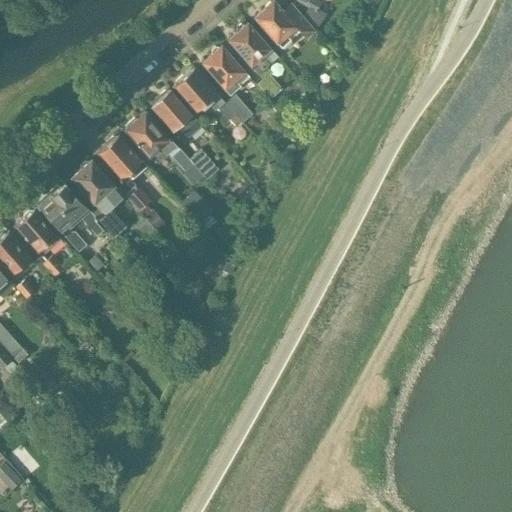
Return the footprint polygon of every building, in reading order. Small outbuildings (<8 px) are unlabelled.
[(274,0),(270,0),(253,15),(276,41),(281,46),(290,38),(285,33),(295,24),(306,36),(314,29),(301,15),(290,2),(282,9),(274,0)] [(314,29),(325,13),(317,9),(322,1),(320,0),(296,0),(307,6),(301,15),(314,29)] [(235,30),(227,37),(250,64),(250,65),(261,78),(256,83),(269,98),(281,88),(263,67),(268,64),(277,56),(269,47),(270,47),(247,20),(244,22),(240,22),(236,26),(235,30)] [(211,52),(201,60),(224,86),(229,93),(248,76),(243,70),(244,69),(221,43),(218,46),(214,46),(211,49),(211,52)] [(223,101),(215,92),(216,91),(208,82),(207,83),(193,67),(174,84),(196,109),(206,100),(214,109),(216,107),(223,101)] [(182,141),(201,124),(191,112),(191,111),(170,87),(150,104),(172,129),(182,141)] [(234,114),(239,119),(241,122),(251,113),(233,93),(225,100),(224,101),(234,114)] [(234,114),(224,101),(223,101),(216,107),(227,119),(228,118),(234,114)] [(125,126),(125,127),(150,155),(155,161),(166,152),(175,144),(176,143),(170,137),(169,137),(145,109),(136,117),(134,117),(125,124),(125,126)] [(105,144),(98,150),(108,162),(106,163),(118,177),(122,182),(118,187),(123,194),(138,210),(145,204),(150,200),(138,186),(136,187),(133,185),(134,184),(131,179),(133,178),(131,176),(128,173),(126,170),(141,158),(129,144),(128,145),(117,134),(115,135),(112,135),(106,141),(105,144)] [(171,155),(184,171),(193,164),(188,158),(179,148),(171,155)] [(217,168),(200,148),(188,158),(193,164),(205,179),(217,168)] [(123,194),(117,187),(114,183),(90,157),(88,159),(85,159),(80,164),(79,167),(70,175),(93,201),(97,207),(92,211),(113,236),(117,232),(125,225),(113,211),(114,210),(110,205),(123,194)] [(96,217),(64,180),(38,204),(62,231),(78,250),(85,243),(74,231),(68,230),(66,228),(80,216),(96,234),(102,229),(94,220),(96,217)] [(178,203),(195,223),(210,210),(193,190),(178,203)] [(23,216),(14,224),(36,249),(41,255),(60,238),(56,233),(34,207),(32,209),(28,209),(23,213),(23,216)] [(0,261),(10,272),(15,277),(33,261),(28,256),(29,256),(7,230),(4,232),(1,232),(0,233),(0,261)] [(52,253),(42,261),(52,274),(62,266),(52,253)] [(0,268),(0,291),(11,282),(5,276),(6,275),(0,268)] [(24,279),(15,285),(25,297),(33,290),(24,279)] [(0,341),(19,363),(29,355),(0,322),(0,341)] [(0,367),(10,358),(0,346),(0,367)] [(32,367),(26,372),(49,397),(55,391),(32,367)] [(38,390),(30,398),(38,406),(46,399),(38,390)] [(63,391),(53,400),(69,418),(80,409),(63,391)]
